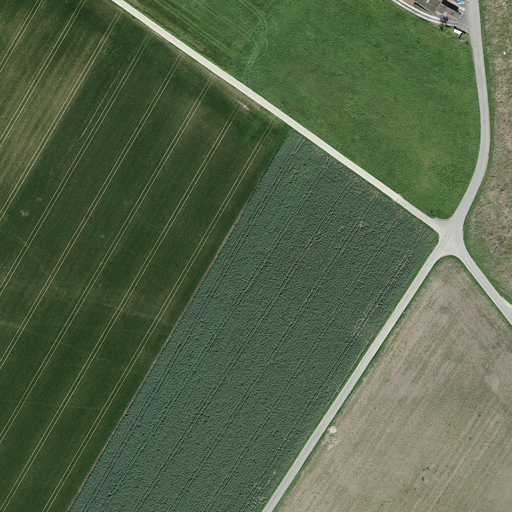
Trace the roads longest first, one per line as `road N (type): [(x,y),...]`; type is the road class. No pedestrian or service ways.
road 1 (track): [(120,0),(452,238)]
road 2 (residential): [(452,238),(268,511)]
road 3 (residential): [(474,0),(484,158),(452,238)]
